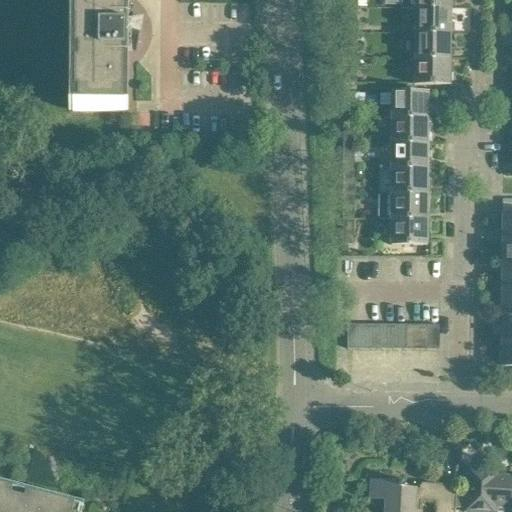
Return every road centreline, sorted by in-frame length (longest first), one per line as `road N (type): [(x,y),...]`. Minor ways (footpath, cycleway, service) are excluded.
road 1 (residential): [(294,407),(282,0)]
road 2 (residential): [(457,408),(458,296),(345,295)]
road 3 (residential): [(294,407),(457,408)]
